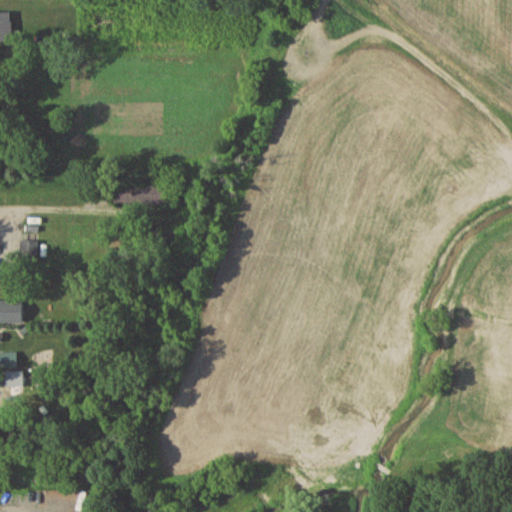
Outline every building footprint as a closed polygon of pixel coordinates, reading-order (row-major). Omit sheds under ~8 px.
[(169,184),(114,184),(114,204),(169,204),(169,184)] [(38,258),(38,238),(22,238),(22,258),(38,258)] [(23,299),(0,299),(0,322),(23,322),(23,299)] [(17,353),(0,352),(0,367),(17,367),(17,353)] [(1,387),(20,387),(20,372),(1,372),(1,387)]
